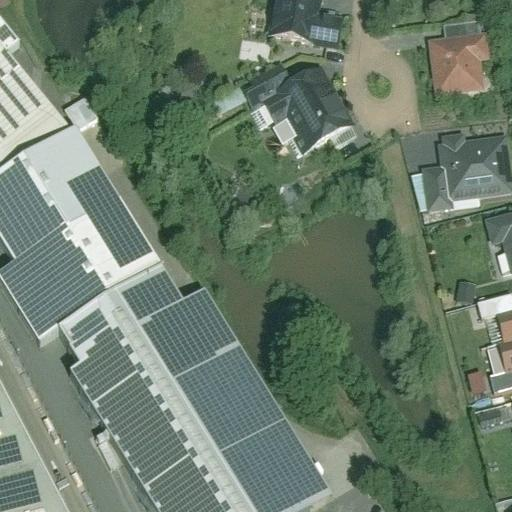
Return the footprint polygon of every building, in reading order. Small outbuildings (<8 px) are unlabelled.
[(272,0),(266,41),(337,53),(342,24),(318,20),(321,0),(272,0)] [(446,43),(480,38),(478,25),(444,30),(446,43)] [(0,173),(4,179),(73,137),(6,56),(15,49),(0,31),(0,173)] [(428,45),(436,101),(483,95),(479,65),(490,63),(486,37),(480,38),(446,43),(428,45)] [(304,156),(353,129),(321,70),(288,88),(259,103),(273,130),(286,123),(304,156)] [(259,103),(288,88),(282,78),(242,100),(247,110),(259,103)] [(234,97),(214,107),(219,117),(239,107),(234,97)] [(148,511),(317,511),(329,505),(204,298),(182,311),(73,137),(4,179),(0,181),(0,252),(13,274),(0,282),(0,288),(37,350),(55,340),(77,376),(69,381),(148,511)] [(448,205),(511,198),(511,195),(506,141),(465,145),(464,137),(441,140),(441,148),(436,149),(439,173),(444,172),(448,205)] [(448,205),(444,172),(439,173),(422,175),(427,216),(449,214),(448,205)] [(511,278),(511,217),(483,225),(490,251),(502,247),(511,278)] [(454,303),(471,307),(475,289),(458,285),(454,303)] [(498,321),(511,316),(511,301),(477,310),(481,326),(498,322),(498,321)] [(511,347),(511,316),(498,321),(498,322),(505,349),(511,347)] [(507,378),(507,380),(511,378),(511,347),(505,349),(500,351),(507,378)] [(480,377),(466,379),(470,400),(483,398),(480,377)] [(511,395),(511,378),(507,380),(507,378),(489,383),(494,400),(511,395)] [(0,511),(60,511),(0,395),(0,511)] [(480,431),(502,425),(499,413),(477,419),(480,431)]
